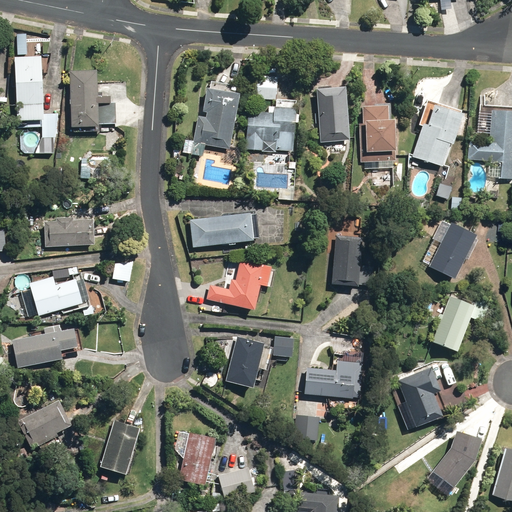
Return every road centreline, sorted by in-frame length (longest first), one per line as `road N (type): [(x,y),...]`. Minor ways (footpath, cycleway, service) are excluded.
road 1 (residential): [(511,38),(478,49),(159,27)]
road 2 (residential): [(159,27),(151,161),(167,361)]
